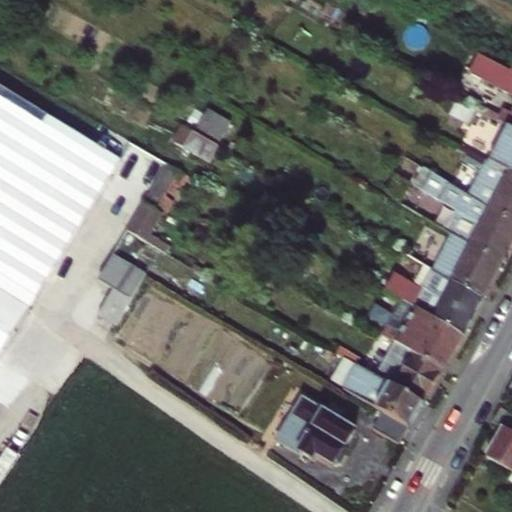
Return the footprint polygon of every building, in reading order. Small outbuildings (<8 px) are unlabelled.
[(0,318),(16,328),(17,329),(119,161),(0,86),(0,318)] [(498,121),(508,127),(511,128),(511,109),(510,113),(504,109),(498,121)] [(511,128),(508,127),(487,166),(511,175),(511,128)] [(219,145),(193,130),(184,147),(210,162),(219,145)] [(474,160),(456,151),(446,171),(463,180),(474,160)] [(165,213),(173,198),(176,193),(180,195),(185,186),(189,188),(194,179),(168,163),(145,202),(165,213)] [(511,175),(487,166),(471,196),(492,209),(511,220),(511,175)] [(511,220),(492,209),(471,196),(435,174),(427,189),(460,207),(447,232),(459,238),(469,244),(501,261),(511,239),(511,220)] [(173,198),(165,213),(172,218),(180,202),(173,198)] [(165,213),(145,202),(128,231),(148,243),(165,213)] [(407,254),(430,267),(482,297),(501,261),(469,244),(459,238),(451,253),(417,235),(407,254)] [(114,254),(97,283),(114,293),(97,323),(113,333),(148,274),(114,254)] [(384,289),(402,299),(462,335),(482,297),(430,267),(418,287),(393,273),(384,289)] [(386,338),(396,343),(443,369),(462,335),(402,299),(388,325),(392,327),(386,338)] [(0,318),(0,354),(16,328),(0,318)] [(392,327),(388,325),(381,335),(386,338),(392,327)] [(396,343),(377,376),(423,403),(443,369),(396,343)] [(340,346),(337,353),(344,357),(347,358),(350,352),(340,346)] [(350,352),(347,358),(358,365),(361,359),(350,352)] [(347,358),(344,357),(339,366),(353,374),(358,365),(347,358)] [(358,365),(353,374),(344,389),(384,413),(409,428),(423,403),(377,376),(358,365)] [(356,430),(339,420),(329,414),(302,398),(277,441),(298,453),(316,462),(317,458),(334,468),(342,464),(347,456),(345,449),(356,430)] [(333,407),(329,414),(339,420),(343,413),(333,407)] [(511,413),(501,407),(492,422),(503,429),(488,457),(511,471),(511,413)] [(409,428),(384,413),(373,429),(399,444),(409,428)]
